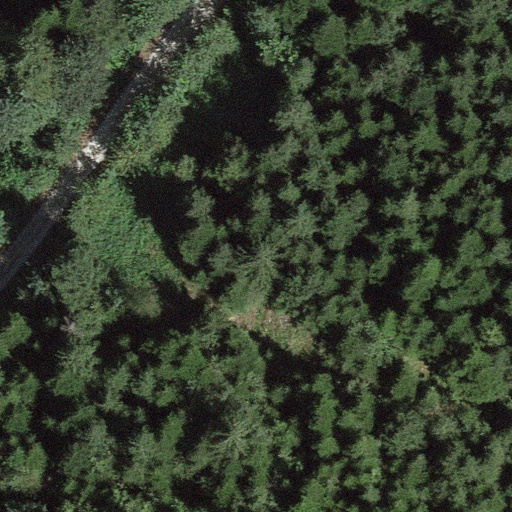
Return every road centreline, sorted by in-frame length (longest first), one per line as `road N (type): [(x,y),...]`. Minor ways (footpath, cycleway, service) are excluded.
road 1 (track): [(0,268),(114,128)]
road 2 (track): [(114,128),(217,0)]
